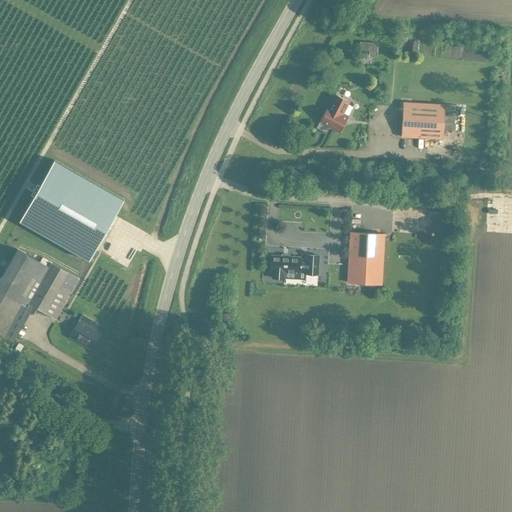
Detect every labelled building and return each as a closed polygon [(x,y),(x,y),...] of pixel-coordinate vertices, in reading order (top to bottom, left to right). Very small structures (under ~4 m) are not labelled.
[(348,117),(347,116),(347,117),(342,114),(348,102),(349,102),(335,94),(334,95),(335,95),(329,108),(328,107),(328,106),(327,106),(316,128),(326,133),(329,128),(339,133),(348,117)] [(443,139),(444,104),(403,102),(401,137),(443,139)] [(89,260),(123,199),(54,160),(19,221),(89,260)] [(381,284),(384,234),(350,232),(347,282),(381,284)] [(16,249),(0,278),(0,291),(27,306),(28,304),(51,262),(41,257),(39,261),(16,249)] [(317,275),(318,256),(306,255),(306,260),(299,259),(299,257),(271,256),(270,272),(272,272),(272,278),(284,279),(284,273),(298,273),(298,272),(305,272),(305,274),(317,275)] [(28,304),(56,319),(79,278),(51,262),(28,304)] [(27,306),(0,291),(0,333),(9,338),(27,306)] [(91,349),(100,333),(79,320),(70,336),(91,349)] [(44,435),(43,417),(17,418),(17,436),(44,435)]
